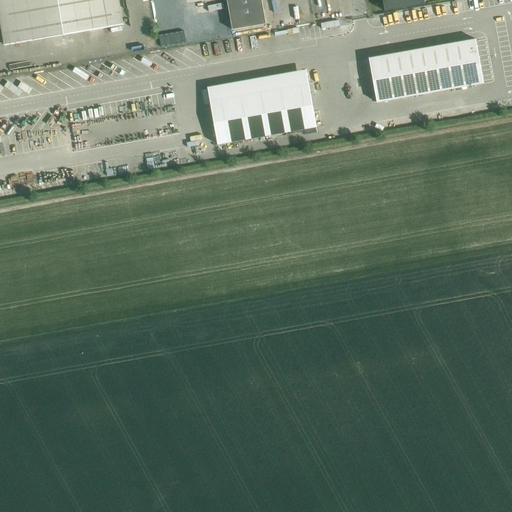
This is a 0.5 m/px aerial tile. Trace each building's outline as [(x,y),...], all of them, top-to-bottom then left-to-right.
[(0,0),(0,15),(5,45),(123,25),(118,0),(0,0)] [(227,0),(233,30),(266,23),(261,0),(227,0)] [(425,0),(384,0),(386,11),(426,4),(425,0)] [(340,18),(323,21),(324,28),(341,25),(340,18)] [(164,48),(199,42),(196,29),(162,36),(164,48)] [(476,39),(369,58),(377,103),(484,84),(476,39)] [(308,85),(210,102),(216,146),(316,129),(308,85)]
